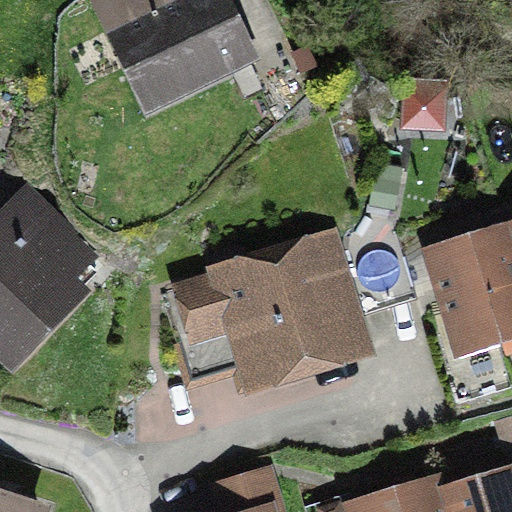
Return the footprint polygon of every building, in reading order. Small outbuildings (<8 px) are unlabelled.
[(99,0),(98,1),(149,103),(249,55),(222,0),(99,0)] [(408,102),(405,127),(446,132),(450,107),(408,102)] [(0,234),(0,351),(10,362),(76,300),(60,284),(85,261),(31,205),(0,234)] [(511,337),(511,235),(511,232),(431,255),(459,353),(511,337)] [(251,387),(364,353),(330,240),(217,273),(220,281),(184,292),(197,337),(233,326),(251,387)] [(511,511),(511,475),(439,498),(443,511),(511,511)] [(269,511),(260,481),(219,493),(224,511),(269,511)] [(443,511),(439,498),(436,486),(354,511),(353,511),(443,511)]
